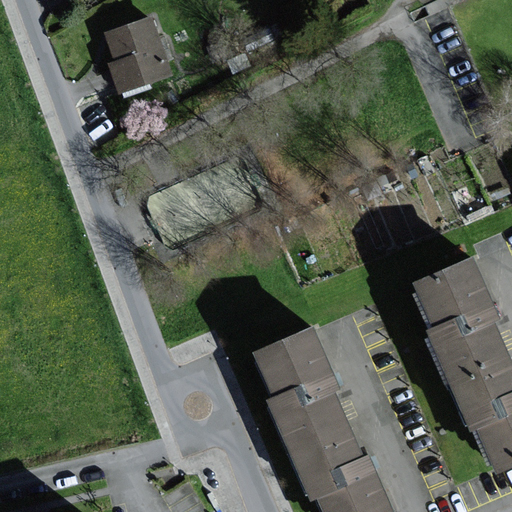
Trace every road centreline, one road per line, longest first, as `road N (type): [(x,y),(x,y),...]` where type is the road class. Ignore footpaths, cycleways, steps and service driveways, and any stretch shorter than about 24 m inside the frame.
road 1 (residential): [(176,389),(158,367),(26,0)]
road 2 (residential): [(184,430),(166,452),(0,490)]
